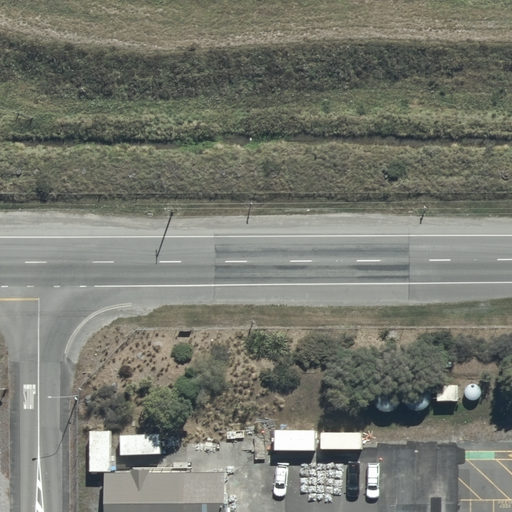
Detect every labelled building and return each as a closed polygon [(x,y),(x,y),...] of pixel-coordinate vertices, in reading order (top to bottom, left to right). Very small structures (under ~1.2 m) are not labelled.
[(373,401),(373,402),(374,403),(374,404),(375,405),(376,405),(377,406),(378,407),(379,408),(380,408),(381,408),(383,409),(384,409),(385,409),(386,409),(387,409),(389,409),(390,408),(391,408),(392,407),(393,407),(394,406),(395,405),(396,404),(396,403),(397,402),(398,401),(398,400),(399,399),(399,398),(399,397),(399,396),(399,394),(399,393),(399,392),(399,391),(398,390),(398,389),(397,388),(396,387),(396,386),(395,385),(394,384),(393,383),(392,383),(391,382),(389,382),(388,382),(387,381),(386,381),(385,381),(383,381),(382,382),(381,382),(380,382),(379,383),(378,384),(377,384),(376,385),(375,386),(374,387),(374,388),(373,389),(373,390),(372,391),(372,392),(372,393),(372,395),(372,396),(372,397),(372,398),(372,399),(373,401)] [(408,405),(409,406),(410,406),(410,407),(411,407),(412,408),(413,408),(414,408),(415,408),(416,408),(417,408),(418,408),(419,408),(421,408),(422,407),(423,406),(424,406),(425,405),(426,404),(426,403),(427,402),(428,401),(428,400),(428,399),(429,398),(429,397),(429,396),(429,395),(429,394),(428,393),(428,392),(428,391),(427,390),(427,389),(426,388),(425,387),(424,387),(424,386),(423,386),(422,385),(421,385),(420,384),(419,384),(418,384),(417,384),(416,384),(414,384),(413,384),(412,384),(411,385),(410,385),(410,386),(409,387),(408,387),(407,388),(406,389),(406,390),(405,391),(405,392),(405,393),(404,394),(404,395),(404,396),(404,397),(404,398),(405,399),(405,400),(405,401),(406,402),(406,403),(407,404),(408,405)] [(272,427),(272,446),(314,446),(314,426),(297,426),(297,424),(280,424),(280,427),(272,427)] [(119,427),(119,452),(160,451),(160,430),(130,430),(130,426),(119,427)] [(110,436),(85,434),(83,460),(108,462),(110,436)] [(105,511),(223,511),(224,469),(149,468),(149,465),(130,465),(130,469),(105,469),(105,511)]
